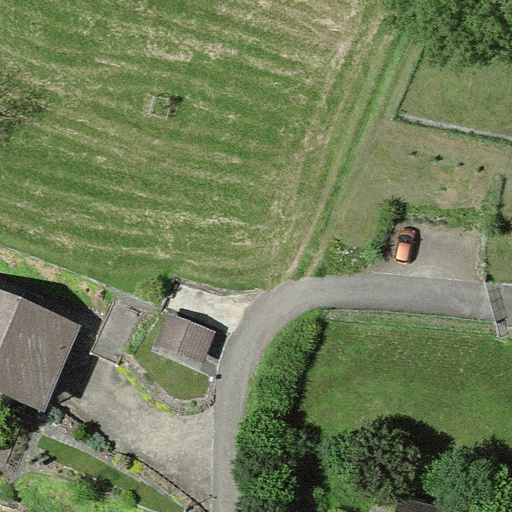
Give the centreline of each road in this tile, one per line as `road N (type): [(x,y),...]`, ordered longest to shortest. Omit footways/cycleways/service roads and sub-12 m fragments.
road 1 (residential): [(511,307),(293,297),(266,311),(241,346),(229,405),(228,511)]
road 2 (track): [(293,297),(425,0)]
